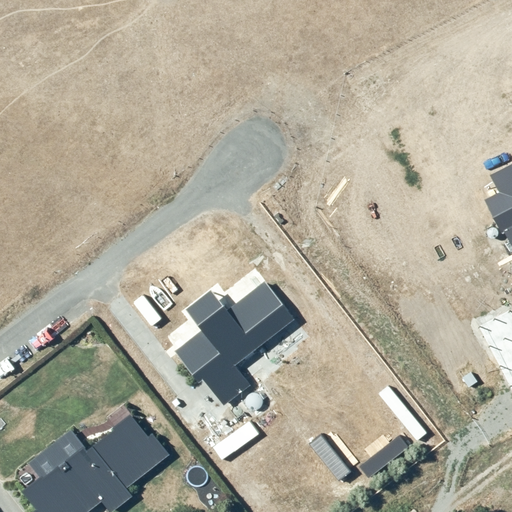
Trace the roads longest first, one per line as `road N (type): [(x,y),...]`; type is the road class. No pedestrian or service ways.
road 1 (unclassified): [(262,146),(0,350)]
road 2 (unknown): [(103,270),(224,438)]
